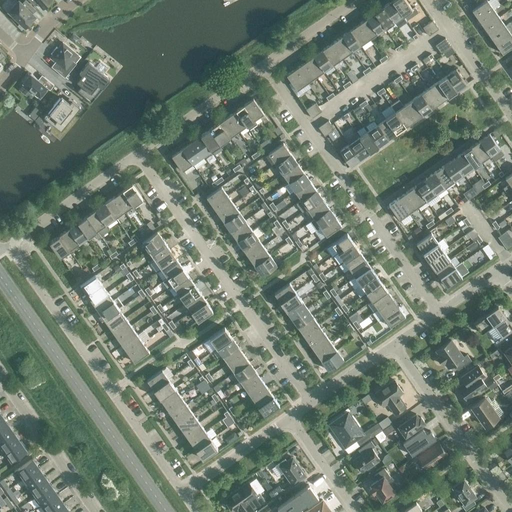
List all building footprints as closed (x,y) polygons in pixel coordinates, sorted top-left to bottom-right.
[(35,16),(32,13),(36,10),(25,0),(22,4),(19,1),(9,11),(26,27),(32,20),(31,20),(35,16)] [(52,0),(28,0),(34,6),(37,3),(43,9),(52,0)] [(403,15),(392,0),(383,7),(394,22),(403,15)] [(412,9),(406,0),(392,0),(403,15),(412,9)] [(494,9),(487,0),(486,0),(472,10),(479,19),(494,9)] [(394,22),(383,7),(375,13),(385,28),(394,22)] [(499,17),(494,9),(479,19),(484,27),(499,17)] [(385,28),(375,13),(367,18),(377,33),(385,28)] [(505,26),(499,17),(484,27),(490,36),(505,26)] [(377,33),(367,18),(359,24),(369,39),(377,33)] [(439,29),(432,20),(423,27),(429,36),(439,29)] [(369,39),(359,24),(350,30),(361,45),(369,39)] [(511,34),(505,26),(490,36),(497,45),(511,34)] [(361,45),(350,30),(342,36),(353,51),(361,45)] [(511,46),(511,35),(511,34),(497,45),(502,53),(511,46)] [(353,51),(342,36),(332,43),(343,58),(353,51)] [(435,45),(439,49),(441,53),(451,46),(445,38),(435,45)] [(77,63),(70,58),(75,52),(63,43),(58,48),(57,47),(51,53),(58,58),(51,66),(65,77),(77,63)] [(343,58),(332,43),(322,50),(333,65),(343,58)] [(333,65),(322,50),(313,56),(324,71),(333,65)] [(324,71),(313,56),(306,61),(316,76),(324,71)] [(82,75),(77,81),(82,86),(77,91),(86,98),(98,84),(103,88),(110,79),(103,73),(108,68),(100,62),(96,67),(88,61),(79,72),(82,75)] [(316,76),(306,61),(297,68),(307,83),(316,76)] [(307,83),(297,68),(286,75),(297,90),(307,83)] [(456,69),(446,75),(457,90),(466,84),(456,69)] [(351,70),(346,73),(353,83),(358,79),(351,70)] [(40,96),(48,87),(50,89),(54,85),(44,77),(40,81),(31,73),(23,82),(32,90),(31,91),(37,97),(38,95),(40,96)] [(457,90),(446,75),(438,82),(448,97),(457,90)] [(448,97),(438,82),(429,88),(439,103),(448,97)] [(439,103),(429,88),(421,93),(432,108),(439,103)] [(432,108),(421,93),(412,100),(423,115),(432,108)] [(53,106),(54,106),(45,116),(54,124),(58,119),(64,124),(64,125),(65,125),(67,122),(79,107),(72,101),(70,104),(61,97),(60,98),(53,106)] [(264,113),(253,98),(244,105),(254,120),(260,116),(264,122),(268,120),(263,113),(264,113)] [(423,115),(412,100),(403,106),(414,121),(423,115)] [(316,102),(306,109),(312,118),(322,111),(316,102)] [(37,105),(34,108),(40,113),(43,109),(37,105)] [(257,124),(254,120),(244,105),(236,110),(247,125),(249,129),(257,124)] [(414,121),(403,106),(395,111),(406,126),(414,121)] [(247,125),(236,110),(228,116),(239,131),(240,130),(242,134),(248,130),(246,126),(247,125)] [(406,126),(395,111),(385,118),(396,133),(406,126)] [(239,131),(228,116),(219,122),(230,137),(239,131)] [(396,133),(385,118),(378,124),(388,139),(396,133)] [(318,127),(325,136),(328,134),(334,129),(328,120),(318,127)] [(369,130),(368,131),(378,146),(388,139),(378,124),(377,125),(374,121),(366,126),(369,130)] [(230,137),(219,122),(209,129),(220,144),(230,137)] [(220,144),(209,129),(201,135),(211,150),(220,144)] [(334,129),(328,134),(332,140),(339,136),(334,129)] [(378,146),(368,131),(359,137),(370,152),(378,146)] [(504,154),(489,134),(480,140),(490,155),(494,161),(504,154)] [(211,150),(201,135),(192,141),(202,157),(211,150)] [(370,152),(359,137),(349,144),(360,159),(370,152)] [(490,155),(480,140),(471,146),(482,161),(490,155)] [(202,157),(192,141),(182,148),(193,163),(202,157)] [(290,153),(283,143),(268,153),(275,164),(290,153)] [(360,159),(349,144),(340,151),(350,166),(360,159)] [(482,161),(471,146),(463,152),(474,167),(482,161)] [(193,163),(182,148),(172,156),(182,171),(184,170),(186,174),(194,168),(192,164),(193,163)] [(474,167),(463,152),(453,159),(464,174),(474,167)] [(297,163),(290,153),(275,164),(282,173),(297,163)] [(464,174),(453,159),(443,166),(454,181),(464,174)] [(304,172),(297,163),(282,173),(289,182),(304,172)] [(454,181),(443,166),(435,172),(445,187),(454,181)] [(310,181),(304,172),(289,182),(295,191),(310,181)] [(445,187),(435,172),(426,178),(436,193),(445,187)] [(509,184),(503,188),(505,192),(506,192),(511,187),(511,186),(511,172),(505,178),(509,184)] [(436,193),(426,178),(416,185),(426,200),(436,193)] [(316,189),(310,181),(295,191),(301,200),(316,189)] [(143,199),(132,184),(123,190),(133,205),(143,199)] [(426,200),(416,185),(407,191),(418,207),(426,200)] [(228,196),(221,186),(206,197),(213,206),(228,196)] [(245,187),(239,192),(242,197),(249,192),(245,187)] [(322,198),(316,189),(301,200),(307,209),(322,198)] [(133,205),(123,190),(114,196),(124,211),(133,205)] [(418,207),(407,191),(398,198),(409,213),(418,207)] [(124,211),(114,196),(105,203),(116,218),(124,211)] [(233,204),(228,196),(213,206),(218,214),(233,204)] [(329,208),(322,198),(307,209),(314,219),(329,208)] [(409,213),(398,198),(389,204),(399,219),(409,213)] [(116,218),(105,203),(95,209),(106,225),(116,218)] [(239,211),(233,204),(218,214),(224,222),(239,211)] [(335,217),(329,208),(314,219),(320,227),(335,217)] [(106,225),(95,209),(86,216),(97,231),(106,225)] [(245,220),(239,211),(224,222),(230,231),(245,220)] [(97,231),(86,216),(78,222),(88,237),(94,233),(98,240),(102,237),(97,231)] [(341,225),(335,217),(320,227),(326,236),(341,225)] [(252,230),(245,220),(230,231),(237,241),(252,230)] [(88,237),(78,222),(69,228),(79,243),(88,237)] [(79,243),(69,228),(59,235),(70,250),(79,243)] [(258,238),(252,230),(237,241),(243,248),(258,238)] [(164,241),(157,231),(142,242),(149,251),(164,241)] [(353,242),(347,233),(332,244),(338,252),(353,242)] [(416,243),(423,253),(438,242),(431,233),(416,243)] [(70,250),(59,235),(50,242),(60,257),(70,250)] [(511,244),(511,238),(510,235),(501,242),(506,248),(511,244)] [(263,246),(258,238),(243,248),(248,256),(263,246)] [(170,250),(164,241),(149,251),(155,260),(170,250)] [(474,241),(474,242),(467,247),(470,251),(477,246),(474,241)] [(359,251),(353,242),(338,252),(344,261),(359,251)] [(443,250),(438,242),(423,253),(428,261),(443,250)] [(269,255),(263,246),(248,256),(254,265),(269,255)] [(176,258),(170,250),(155,260),(161,269),(176,258)] [(450,259),(443,250),(428,261),(435,269),(450,259)] [(365,258),(359,251),(344,261),(350,269),(365,258)] [(277,265),(269,255),(254,265),(262,275),(277,265)] [(183,267),(176,258),(161,269),(168,278),(183,267)] [(370,266),(365,258),(350,269),(355,277),(370,266)] [(455,266),(450,259),(435,269),(440,277),(455,267),(455,266)] [(461,262),(455,266),(455,267),(440,277),(447,287),(462,276),(458,270),(464,266),(461,262)] [(376,274),(370,266),(355,277),(361,285),(376,274)] [(188,275),(183,267),(168,278),(173,286),(188,275)] [(381,282),(376,274),(361,285),(366,293),(381,282)] [(101,283),(95,275),(80,286),(86,294),(101,283)] [(194,284),(188,275),(173,286),(179,295),(194,284)] [(387,290),(381,282),(366,293),(372,300),(387,290)] [(108,292),(101,283),(86,294),(93,303),(108,292)] [(295,291),(289,283),(274,293),(280,302),(295,291)] [(200,293),(194,284),(179,295),(185,303),(200,293)] [(393,299),(387,290),(372,300),(378,309),(393,299)] [(301,300),(295,291),(280,302),(286,311),(301,300)] [(113,300),(108,292),(93,303),(98,311),(113,300)] [(206,301),(200,293),(185,303),(191,311),(206,301)] [(399,307),(393,299),(378,309),(384,317),(399,307)] [(119,309),(113,300),(98,311),(104,319),(119,309)] [(307,308),(301,300),(286,311),(292,318),(307,308)] [(213,310),(206,301),(191,311),(198,321),(213,310)] [(488,312),(474,322),(481,333),(487,329),(496,342),(511,331),(511,325),(498,305),(488,312)] [(405,316),(399,307),(384,317),(390,327),(405,316)] [(313,316),(307,308),(292,318),(298,326),(313,316)] [(126,318),(119,309),(104,319),(111,328),(126,318)] [(319,325),(313,316),(298,326),(304,335),(319,325)] [(359,323),(362,328),(372,321),(368,316),(359,323)] [(131,326),(126,318),(111,328),(116,336),(131,326)] [(324,332),(319,325),(304,335),(309,343),(324,332)] [(137,334),(131,326),(116,336),(122,345),(137,334)] [(232,337),(225,327),(210,338),(217,348),(232,337)] [(331,341),(324,332),(309,343),(315,352),(331,341)] [(143,342),(137,334),(122,345),(128,353),(143,342)] [(237,345),(232,337),(217,348),(222,356),(237,345)] [(457,362),(460,368),(471,360),(467,354),(463,357),(451,340),(436,351),(440,356),(437,358),(442,364),(444,363),(448,368),(457,362)] [(337,350),(331,341),(315,352),(322,361),(337,350)] [(149,352),(143,342),(128,353),(134,362),(149,352)] [(243,353),(237,345),(222,356),(228,364),(243,353)] [(503,353),(499,348),(489,355),(493,360),(503,353)] [(343,359),(337,350),(322,361),(328,370),(343,359)] [(249,362),(243,353),(228,364),(234,372),(249,362)] [(255,370),(249,362),(234,372),(240,380),(255,370)] [(478,365),(461,377),(460,377),(464,383),(458,387),(468,401),(487,387),(482,380),(486,377),(478,365)] [(169,379),(162,369),(147,380),(154,389),(169,379)] [(260,378),(255,370),(240,380),(245,388),(260,378)] [(266,386),(260,378),(245,388),(251,397),(266,386)] [(175,388),(169,379),(154,389),(160,398),(175,388)] [(403,392),(394,380),(387,384),(385,384),(382,387),(381,389),(374,393),(383,406),(387,403),(395,414),(406,406),(398,395),(403,392)] [(494,380),(487,385),(491,390),(497,385),(494,380)] [(511,383),(502,391),(504,393),(511,387),(511,383)] [(273,395),(266,386),(251,397),(258,406),(273,395)] [(180,396),(175,388),(160,398),(165,406),(180,396)] [(279,405),(273,395),(258,406),(264,415),(279,405)] [(187,404),(180,396),(165,406),(172,415),(187,404)] [(485,397),(472,406),(485,426),(498,417),(498,416),(503,413),(494,399),(489,403),(485,397)] [(193,413),(187,404),(172,415),(178,424),(193,413)] [(331,423),(330,425),(330,427),(331,429),(333,430),(339,439),(341,437),(344,441),(342,442),(345,447),(355,440),(359,446),(382,430),(377,422),(362,433),(348,412),(335,421),(332,421),(331,423)] [(199,422),(193,413),(178,424),(184,433),(199,422)] [(424,422),(420,417),(419,418),(416,414),(398,426),(400,429),(399,430),(402,434),(404,433),(405,436),(424,422)] [(235,422),(230,415),(226,417),(222,420),(227,428),(235,422)] [(387,416),(377,423),(382,429),(392,423),(387,416)] [(205,431),(199,422),(184,433),(190,441),(205,431)] [(392,423),(382,430),(386,435),(395,428),(392,423)] [(0,442),(14,433),(8,424),(0,429),(0,442)] [(412,455),(436,439),(430,431),(426,434),(423,429),(403,443),(412,455)] [(211,439),(205,431),(190,441),(196,449),(211,439)] [(228,444),(238,438),(235,432),(225,440),(228,444)] [(20,441),(14,433),(0,442),(0,444),(5,452),(20,441)] [(212,440),(211,439),(196,449),(202,459),(217,448),(216,447),(220,444),(215,437),(212,440)] [(27,451),(20,441),(5,452),(12,461),(27,451)] [(371,441),(361,448),(364,452),(353,460),(361,472),(379,459),(372,448),(375,446),(371,441)] [(438,442),(417,457),(426,470),(447,455),(438,442)] [(511,462),(511,461),(511,444),(503,451),(511,462)] [(285,459),(271,468),(277,476),(283,472),(293,485),(306,476),(293,457),(287,461),(285,459)] [(39,468),(32,458),(31,459),(32,459),(17,469),(24,478),(39,468)] [(45,477),(39,468),(24,478),(22,479),(28,489),(30,488),(30,487),(45,477)] [(374,475),(377,479),(378,480),(371,485),(382,501),(395,492),(393,489),(397,486),(391,478),(384,468),(374,475)] [(51,485),(45,477),(30,487),(30,488),(36,496),(51,485)] [(469,486),(464,478),(452,486),(464,504),(462,505),(465,510),(475,503),(472,499),(476,496),(471,488),(469,486)] [(249,482),(225,499),(233,511),(234,511),(239,509),(241,511),(240,511),(255,511),(258,510),(258,511),(265,511),(277,504),(273,499),(267,503),(260,493),(264,490),(256,479),(249,483),(249,482)] [(57,494),(51,485),(36,496),(34,497),(41,506),(57,494)] [(308,485),(277,507),(280,511),(297,511),(302,509),(300,506),(306,502),(308,505),(318,497),(313,489),(312,490),(308,485)] [(277,504),(287,497),(279,486),(271,491),(269,493),(277,504)] [(51,511),(64,503),(57,494),(41,506),(44,511),(51,511)] [(444,503),(441,499),(436,502),(439,507),(444,503)] [(318,502),(318,503),(304,511),(331,511),(322,500),(319,502),(318,502)] [(416,502),(402,511),(418,511),(422,510),(416,502)] [(69,511),(70,511),(64,503),(51,511),(69,511)]
